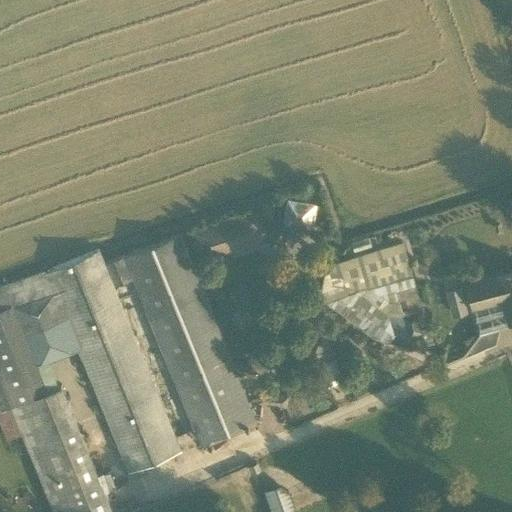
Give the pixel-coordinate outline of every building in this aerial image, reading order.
[(313,227),(313,200),(284,200),(284,226),(313,227)] [(202,262),(256,241),(268,230),(260,206),(189,231),(202,262)] [(253,419),(179,234),(126,255),(104,263),(100,251),(47,273),(0,288),(0,423),(6,439),(22,432),(53,511),(111,511),(90,458),(61,387),(59,388),(48,360),(78,348),(128,472),(180,450),(114,286),(134,277),(200,442),(253,419)] [(511,322),(511,272),(466,285),(472,307),(488,303),(486,298),(501,295),(508,323),(511,322)] [(468,313),(461,285),(446,289),(453,317),(468,313)] [(409,338),(423,333),(416,311),(402,316),(409,338)] [(313,365),(335,356),(324,331),(309,336),(304,345),(313,365)] [(297,511),(291,493),(282,487),(263,492),(270,511),(297,511)]
